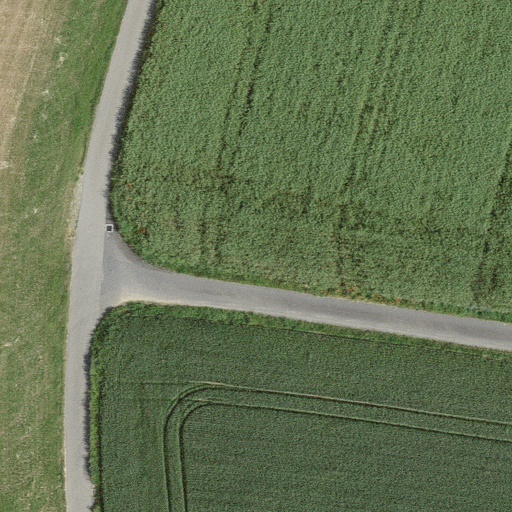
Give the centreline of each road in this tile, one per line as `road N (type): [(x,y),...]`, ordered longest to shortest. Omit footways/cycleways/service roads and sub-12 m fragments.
road 1 (unclassified): [(92,272),(511,336)]
road 2 (unclassified): [(92,272),(96,173),(141,0)]
road 3 (unclassified): [(76,511),(73,377),(92,272)]
